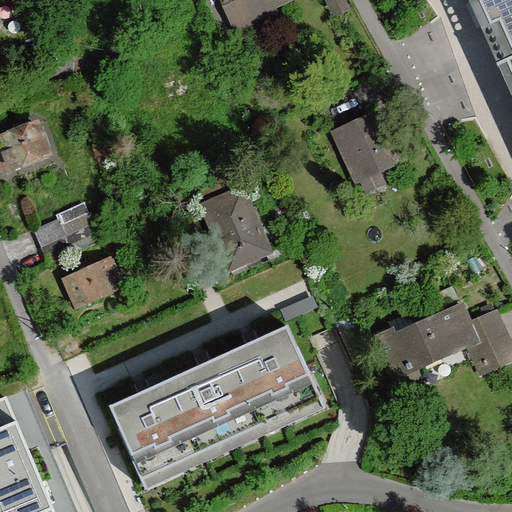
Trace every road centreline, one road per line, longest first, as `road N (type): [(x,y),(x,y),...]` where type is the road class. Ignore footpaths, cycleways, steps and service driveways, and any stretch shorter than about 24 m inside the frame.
road 1 (residential): [(105,511),(0,262)]
road 2 (residential): [(276,511),(346,491),(434,511)]
